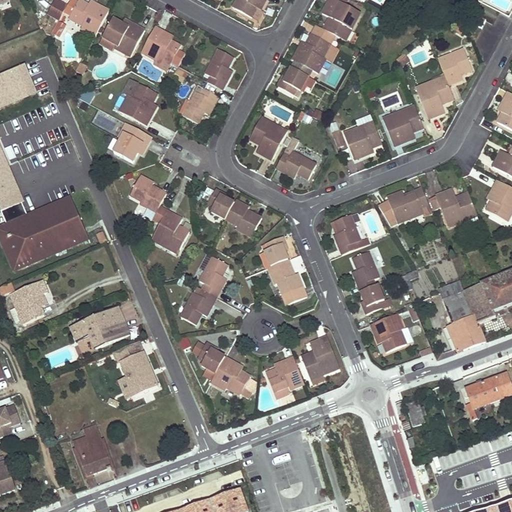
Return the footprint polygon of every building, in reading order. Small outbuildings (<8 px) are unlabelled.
[(71,18),(78,3),(72,0),(71,0),(68,8),(64,14),(71,18)] [(238,0),(234,8),(253,19),(260,5),(263,7),(267,0),(238,0)] [(331,0),(323,14),(331,19),(325,31),(335,37),(344,41),(350,30),(353,31),(361,15),(346,6),(349,0),(331,0)] [(95,38),(109,12),(95,5),(93,8),(89,6),(80,1),(78,3),(71,18),(69,20),(83,28),(82,31),(95,38)] [(64,14),(68,8),(57,2),(49,16),(60,22),(64,14)] [(263,7),(260,5),(253,19),(259,23),(267,9),(263,7)] [(165,12),(163,16),(171,20),(173,16),(165,12)] [(479,17),(475,25),(482,30),(487,21),(479,17)] [(113,20),(99,45),(115,54),(117,51),(131,59),(145,32),(129,23),(127,28),(123,26),(113,20)] [(65,27),(59,24),(53,35),(59,38),(65,27)] [(302,46),(294,61),(296,63),(313,72),(317,74),(326,60),(324,58),(335,37),(325,31),(317,27),(307,44),(305,48),(302,46)] [(156,29),(142,55),(156,63),(157,60),(170,68),(172,65),(179,52),(181,48),(172,43),(168,41),(170,37),(156,29)] [(350,30),(344,41),(347,43),(353,31),(350,30)] [(464,50),(439,60),(446,77),(448,82),(449,86),(465,80),(463,76),(473,71),(464,50)] [(186,55),(179,52),(172,65),(179,68),(186,55)] [(211,78),(208,85),(222,92),(232,74),(228,71),(233,61),(219,53),(206,76),(211,78)] [(396,59),(401,68),(409,63),(404,54),(396,59)] [(167,74),(170,68),(157,60),(156,63),(154,67),(167,74)] [(296,63),(293,69),(309,78),(313,72),(296,63)] [(81,65),(76,73),(83,76),(88,69),(81,65)] [(0,148),(0,109),(38,94),(27,67),(0,77),(0,210),(22,202),(0,148)] [(189,74),(179,68),(173,78),(183,84),(189,74)] [(309,78),(293,69),(288,77),(285,83),(282,82),(280,88),(298,98),(309,78)] [(446,77),(434,82),(435,86),(448,82),(446,77)] [(129,97),(121,113),(148,127),(156,111),(152,108),(154,104),(159,95),(131,80),(123,93),(129,97)] [(434,82),(417,89),(429,120),(446,114),(443,106),(455,101),(449,86),(448,82),(435,86),(434,82)] [(207,118),(218,99),(204,91),(201,97),(197,95),(183,119),(197,126),(203,115),(207,118)] [(511,94),(509,93),(502,107),(506,110),(504,114),(499,123),(511,130),(511,94)] [(426,130),(416,107),(384,120),(395,148),(412,141),(410,136),(414,135),(426,130)] [(262,119),(260,122),(271,128),(273,125),(262,119)] [(260,122),(250,141),(261,147),(257,154),(272,162),(288,133),(273,125),(271,128),(260,122)] [(374,123),(344,135),(356,161),(371,155),(370,150),(373,149),(383,146),(374,123)] [(123,140),(115,153),(134,164),(139,154),(141,150),(145,152),(153,139),(127,125),(120,138),(123,140)] [(339,132),(334,135),(339,147),(343,144),(339,132)] [(502,152),(493,168),(511,177),(511,151),(510,156),(502,152)] [(285,155),(277,168),(295,178),(298,175),(309,181),(318,166),(292,153),(289,157),(285,155)] [(141,177),(131,196),(143,203),(142,205),(152,210),(149,216),(155,219),(160,210),(168,195),(152,187),(154,184),(141,177)] [(511,216),(511,188),(499,181),(491,196),(494,198),(492,202),(487,212),(509,223),(511,216)] [(393,228),(399,224),(424,214),(422,209),(430,206),(423,189),(416,192),(417,195),(406,199),(404,193),(388,199),(390,202),(381,207),(393,228)] [(217,190),(209,205),(215,208),(213,213),(227,220),(235,204),(227,200),(222,197),(223,194),(217,190)] [(453,190),(431,200),(436,212),(441,210),(449,229),(467,222),(465,218),(477,213),(469,194),(457,199),(453,190)] [(60,209),(74,203),(72,199),(58,205),(60,209)] [(235,204),(227,220),(238,227),(237,230),(252,238),(263,219),(248,212),(250,209),(237,202),(235,204)] [(29,217),(0,228),(0,235),(15,272),(90,240),(74,203),(60,209),(40,217),(41,220),(32,224),(29,217)] [(60,209),(58,205),(29,217),(32,224),(41,220),(40,217),(60,209)] [(162,224),(152,241),(168,250),(169,246),(180,252),(191,233),(179,227),(183,221),(168,212),(167,214),(160,210),(155,219),(155,220),(162,224)] [(378,211),(368,213),(372,232),(382,230),(378,211)] [(477,213),(465,218),(467,222),(479,217),(477,213)] [(351,216),(335,223),(340,234),(335,236),(343,257),(366,247),(364,241),(361,242),(351,216)] [(104,234),(98,236),(102,245),(108,242),(104,234)] [(284,238),(268,244),(270,251),(266,252),(273,268),(290,261),(286,253),(283,246),(287,245),(284,238)] [(169,246),(168,250),(178,256),(180,252),(169,246)] [(369,254),(354,260),(358,271),(354,273),(363,294),(377,288),(374,281),(379,279),(369,254)] [(207,286),(204,291),(217,299),(228,280),(222,278),(229,267),(214,258),(201,283),(207,286)] [(273,268),(270,269),(276,285),(279,285),(287,305),(291,305),(308,298),(299,274),(296,275),(290,261),(273,268)] [(416,271),(403,277),(406,283),(419,278),(416,271)] [(511,273),(466,292),(466,293),(479,325),(497,318),(495,313),(511,305),(511,273)] [(44,282),(12,296),(17,310),(19,309),(22,315),(19,316),(23,326),(45,316),(42,308),(46,306),(42,296),(45,295),(49,293),(44,282)] [(12,284),(0,289),(0,295),(1,298),(15,292),(12,284)] [(377,288),(363,294),(366,302),(369,309),(364,310),(366,316),(382,309),(380,304),(385,301),(380,287),(377,288)] [(458,287),(441,293),(444,301),(460,294),(458,287)] [(195,294),(181,318),(196,327),(203,315),(207,318),(217,299),(204,291),(201,297),(195,294)] [(460,294),(444,301),(454,325),(464,352),(486,344),(479,325),(466,293),(460,294)] [(385,301),(380,304),(382,309),(391,306),(389,300),(385,301)] [(118,307),(104,313),(110,326),(124,320),(118,307)] [(416,308),(411,310),(416,322),(420,320),(416,308)] [(104,313),(75,326),(77,330),(74,331),(76,335),(88,329),(91,336),(97,350),(130,336),(124,320),(110,326),(104,313)] [(398,315),(371,326),(377,341),(381,340),(383,344),(387,354),(408,344),(402,331),(404,330),(398,315)] [(454,325),(448,327),(458,354),(464,352),(454,325)] [(88,329),(76,335),(78,341),(91,336),(88,329)] [(404,330),(402,331),(408,344),(412,343),(407,329),(404,330)] [(190,338),(180,340),(181,343),(184,349),(192,348),(190,338)] [(314,353),(302,358),(310,377),(323,372),(325,376),(341,369),(328,338),(311,345),(314,353)] [(141,342),(115,353),(119,364),(121,363),(127,377),(135,396),(159,386),(154,374),(151,374),(149,370),(152,369),(141,342)] [(199,344),(194,353),(201,356),(206,347),(199,344)] [(201,356),(199,359),(204,362),(202,367),(208,371),(217,376),(227,360),(218,354),(212,351),(213,348),(207,344),(206,347),(201,356)] [(434,354),(432,350),(421,354),(423,358),(434,354)] [(290,391),(305,385),(294,358),(279,364),(281,369),(277,371),(267,375),(275,394),(289,389),(290,391)] [(214,383),(213,384),(226,392),(227,389),(241,397),(242,396),(245,390),(253,394),(254,395),(256,392),(257,384),(250,380),(252,378),(242,372),(238,370),(240,367),(227,360),(217,376),(214,383)] [(208,371),(204,378),(214,383),(217,376),(208,371)] [(323,372),(310,377),(314,386),(327,381),(325,376),(323,372)] [(135,396),(127,377),(121,379),(128,399),(135,396)] [(511,396),(511,390),(508,377),(498,380),(467,391),(474,411),(505,400),(505,399),(511,396)] [(417,399),(413,388),(393,396),(395,405),(403,403),(417,399)] [(290,391),(289,389),(275,394),(280,406),(293,400),(290,391)] [(245,390),(242,396),(249,400),(253,394),(245,390)] [(403,403),(395,405),(405,435),(411,434),(403,403)] [(425,425),(419,404),(407,407),(413,428),(425,425)] [(21,423),(15,407),(0,412),(0,438),(11,434),(9,428),(8,426),(11,424),(12,427),(21,423)] [(88,438),(74,443),(87,477),(86,478),(91,489),(98,486),(93,475),(112,468),(97,427),(85,431),(88,438)] [(411,434),(405,435),(415,466),(420,464),(411,434)] [(0,462),(0,496),(16,491),(6,463),(1,465),(0,462)] [(189,511),(184,497),(142,511),(189,511)]
